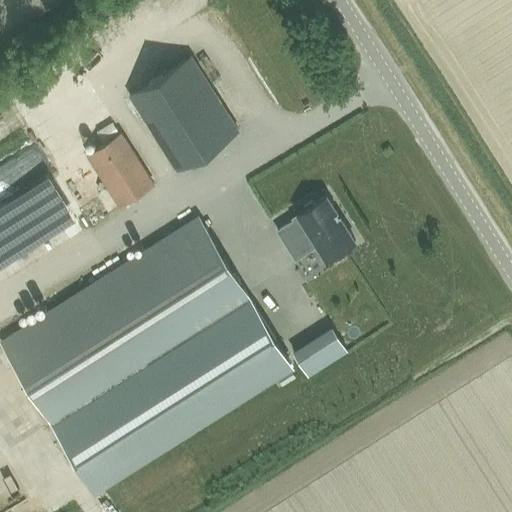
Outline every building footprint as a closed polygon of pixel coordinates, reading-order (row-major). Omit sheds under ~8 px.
[(111,63),(133,45),(117,25),(95,42),(111,63)] [(177,170),(239,130),(191,55),(131,95),(177,170)] [(121,206),(154,185),(122,133),(88,154),(121,206)] [(293,219),(277,230),(295,259),(317,245),(326,259),(355,241),(326,195),(316,202),(311,201),(304,205),(303,210),(297,213),(300,218),(295,221),(293,219)] [(27,218),(22,209),(0,219),(0,246),(57,218),(51,206),(27,218)] [(198,213),(0,339),(0,342),(91,485),(291,357),(198,213)] [(27,264),(45,255),(38,242),(20,251),(27,264)] [(331,322),(292,346),(307,370),(346,346),(331,322)]
